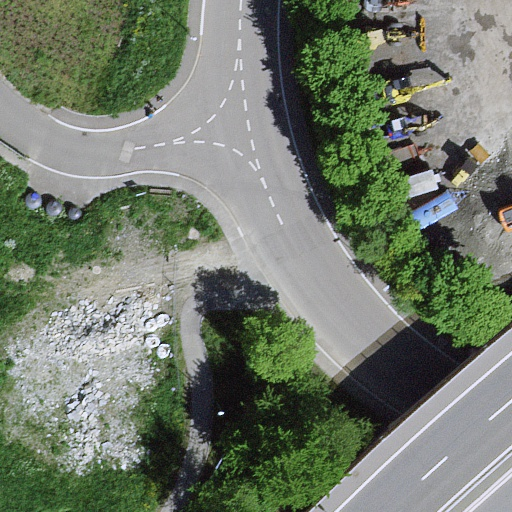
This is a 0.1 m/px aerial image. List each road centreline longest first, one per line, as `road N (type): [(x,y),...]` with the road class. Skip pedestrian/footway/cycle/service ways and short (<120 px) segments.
road 1 (residential): [(511,452),(361,321),(288,239),(258,184),(241,126)]
road 2 (residential): [(0,110),(46,140),(86,152),(241,126)]
road 3 (trunk): [(511,398),(387,511)]
road 4 (residential): [(241,126),(242,0)]
